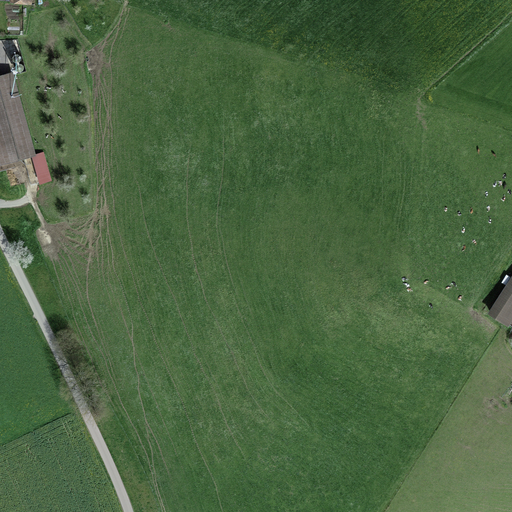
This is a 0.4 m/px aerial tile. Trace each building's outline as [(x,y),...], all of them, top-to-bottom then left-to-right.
[(11,47),(11,49),(12,50),(14,51),(15,51),(17,51),(18,50),(19,49),(20,47),(20,45),(19,44),(17,43),(16,43),(14,43),(12,44),(11,45),(11,47)] [(14,56),(14,58),(15,60),(16,61),(17,62),(19,61),(21,61),(22,60),(23,58),(22,56),(22,55),(21,54),(19,53),(17,53),(16,54),(15,55),(14,56)] [(25,69),(25,67),(25,65),(24,64),(23,63),(21,62),(19,63),(18,64),(17,65),(16,67),(17,68),(18,70),(19,71),(21,71),(22,71),(24,70),(25,69)] [(0,164),(35,155),(13,73),(0,76),(0,164)] [(509,324),(511,319),(511,280),(492,312),(509,324)]
